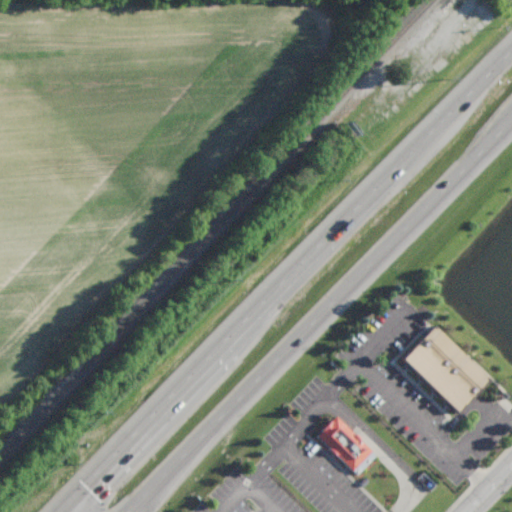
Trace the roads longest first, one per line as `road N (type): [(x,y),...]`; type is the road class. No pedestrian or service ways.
road 1 (trunk): [(511,51),(60,511)]
road 2 (trunk): [(130,511),(511,119)]
